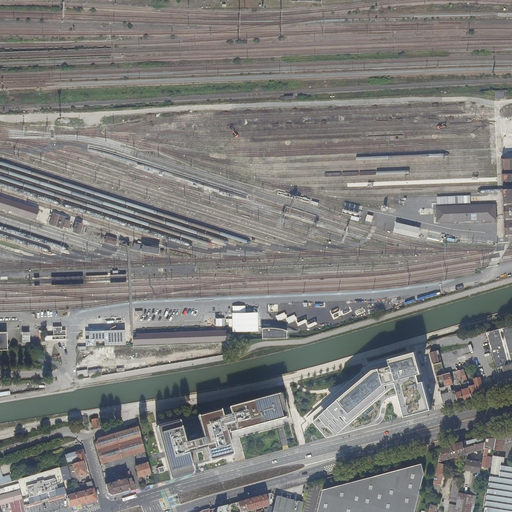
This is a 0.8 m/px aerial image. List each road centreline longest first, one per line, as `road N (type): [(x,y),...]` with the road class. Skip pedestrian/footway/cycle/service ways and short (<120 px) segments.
road 1 (primary): [(172,511),(511,413)]
road 2 (primary): [(441,419),(148,497)]
road 3 (unclassified): [(0,454),(67,432),(84,437),(107,511)]
